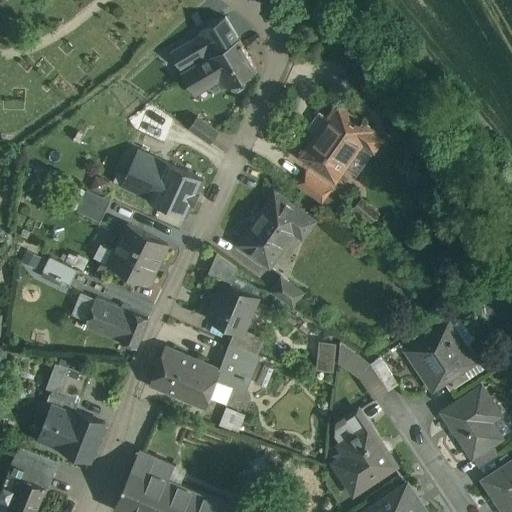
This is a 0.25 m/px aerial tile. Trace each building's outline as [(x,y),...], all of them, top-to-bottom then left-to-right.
[(227,20),(202,35),(213,54),(238,39),(227,20)] [(202,35),(191,41),(196,49),(203,60),(213,54),(202,35)] [(187,69),(183,72),(196,93),(213,82),(222,77),(229,88),(231,87),(243,80),(257,71),(239,39),(238,39),(213,54),(203,60),(187,69)] [(196,49),(181,58),(187,69),(203,60),(196,49)] [(243,80),(231,87),(233,90),(237,91),(243,87),(243,80)] [(213,82),(196,93),(200,101),(218,91),(213,82)] [(337,104),(300,156),(336,181),(363,143),(371,132),(373,129),(364,123),(366,121),(363,119),(361,121),(337,104)] [(218,132),(197,117),(189,129),(210,143),(218,132)] [(371,132),(363,143),(374,151),(382,140),(371,132)] [(138,150),(122,186),(149,199),(165,162),(138,150)] [(204,179),(165,162),(149,199),(187,216),(204,179)] [(331,189),(306,171),(298,184),(322,201),(331,189)] [(110,199),(88,189),(78,211),(99,221),(110,199)] [(303,238),(316,220),(275,191),(264,207),(265,208),(250,229),(249,228),(238,243),(270,266),(294,232),(303,238)] [(129,223),(108,263),(148,283),(168,243),(129,223)] [(238,268),(216,253),(209,272),(232,282),(238,268)] [(78,269),(51,256),(44,270),(71,283),(78,269)] [(281,277),(272,290),(294,305),(303,292),(281,277)] [(256,298),(223,284),(218,295),(218,294),(211,309),(212,310),(210,316),(236,327),(243,330),(243,328),(256,298)] [(132,311),(96,296),(84,326),(120,340),(132,311)] [(148,317),(132,311),(120,340),(137,347),(148,317)] [(476,358),(452,321),(444,326),(468,363),(476,358)] [(444,326),(409,350),(434,386),(444,380),(464,366),(468,363),(444,326)] [(264,337),(243,328),(243,330),(236,327),(230,342),(250,350),(258,353),(264,337)] [(360,376),(375,398),(388,389),(370,362),(341,341),(339,360),(360,376)] [(250,350),(230,342),(226,351),(237,355),(237,356),(246,359),(250,350)] [(337,344),(321,342),(319,355),(335,357),(337,344)] [(220,368),(165,345),(150,384),(205,408),(216,379),(220,368)] [(258,353),(250,350),(246,359),(256,363),(260,354),(258,353)] [(237,355),(226,351),(220,368),(216,379),(233,386),(245,390),(256,363),(246,359),(237,356),(237,355)] [(382,354),(370,362),(388,389),(400,381),(382,354)] [(468,363),(464,366),(470,376),(489,364),(482,354),(476,358),(468,363)] [(335,357),(319,355),(318,369),(334,371),(335,357)] [(89,374),(67,365),(57,391),(80,400),(89,374)] [(464,366),(444,380),(450,390),(470,376),(464,366)] [(233,386),(216,379),(205,408),(206,408),(210,397),(226,403),(233,386)] [(482,383),(442,410),(473,456),(493,443),(503,436),(483,406),(493,400),(482,383)] [(75,411),(56,403),(50,418),(69,426),(75,411)] [(244,414),(228,408),(221,424),(239,430),(244,414)] [(106,422),(76,410),(75,411),(69,426),(61,447),(61,448),(91,460),(106,422)] [(394,464),(357,410),(340,421),(339,433),(345,442),(342,445),(353,462),(340,470),(354,490),(394,464)] [(50,418),(47,417),(39,438),(61,447),(69,426),(50,418)] [(493,443),(473,456),(480,466),(500,453),(493,443)] [(60,460),(20,445),(10,471),(22,476),(47,487),(49,488),(60,460)] [(175,465),(140,450),(115,507),(124,511),(235,511),(237,508),(169,478),(175,465)] [(511,511),(511,458),(483,478),(494,496),(496,495),(503,505),(502,507),(505,511),(511,511)] [(22,476),(10,471),(0,496),(0,497),(11,503),(12,503),(22,476)] [(47,487),(22,476),(12,503),(11,503),(7,511),(36,511),(47,487)] [(426,511),(407,484),(364,511),(426,511)]
